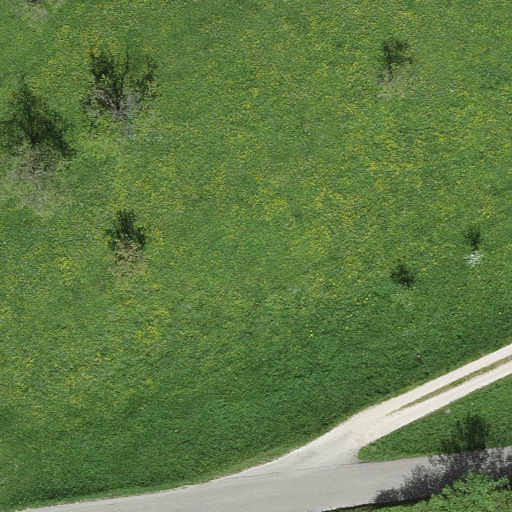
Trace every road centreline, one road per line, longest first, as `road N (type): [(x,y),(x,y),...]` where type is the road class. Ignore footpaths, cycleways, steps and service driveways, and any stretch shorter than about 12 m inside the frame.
road 1 (tertiary): [(511,459),(142,511)]
road 2 (track): [(511,357),(244,497)]
